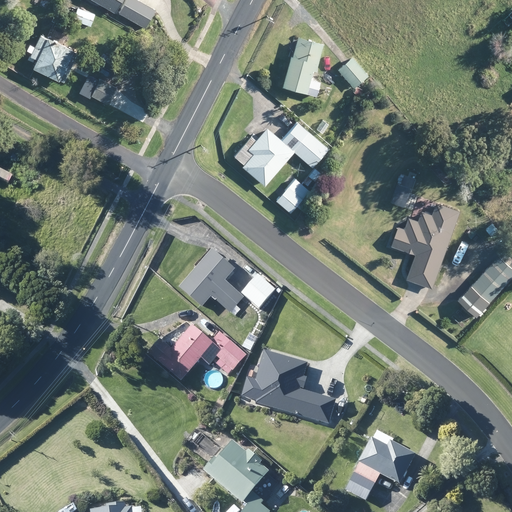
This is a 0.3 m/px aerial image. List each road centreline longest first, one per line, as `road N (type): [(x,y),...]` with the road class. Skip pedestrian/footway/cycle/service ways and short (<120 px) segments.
road 1 (residential): [(170,161),(451,376),(511,452)]
road 2 (unclassified): [(0,419),(82,323),(170,161)]
road 3 (unclassified): [(170,161),(253,0)]
